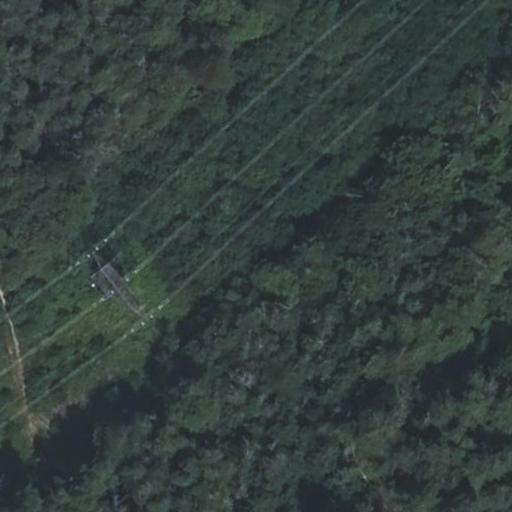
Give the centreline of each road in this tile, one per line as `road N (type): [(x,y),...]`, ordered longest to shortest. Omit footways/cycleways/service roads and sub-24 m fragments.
road 1 (track): [(0,333),(47,448),(63,511)]
road 2 (track): [(47,448),(119,378),(108,314)]
